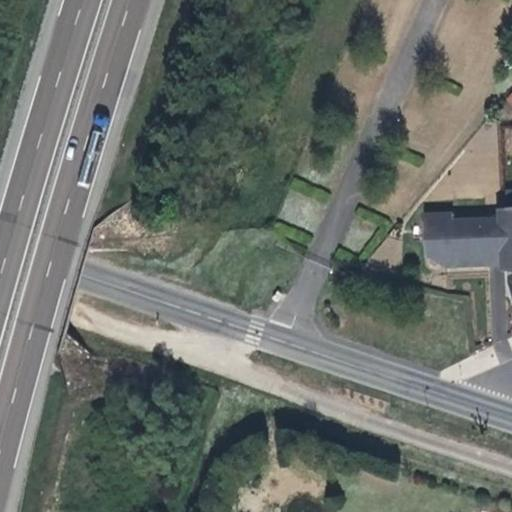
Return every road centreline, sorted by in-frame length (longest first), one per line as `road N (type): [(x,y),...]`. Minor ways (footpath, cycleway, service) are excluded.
road 1 (tertiary): [(503,417),(0,246)]
road 2 (motorway): [(0,453),(130,0)]
road 3 (motorway): [(84,0),(0,276)]
